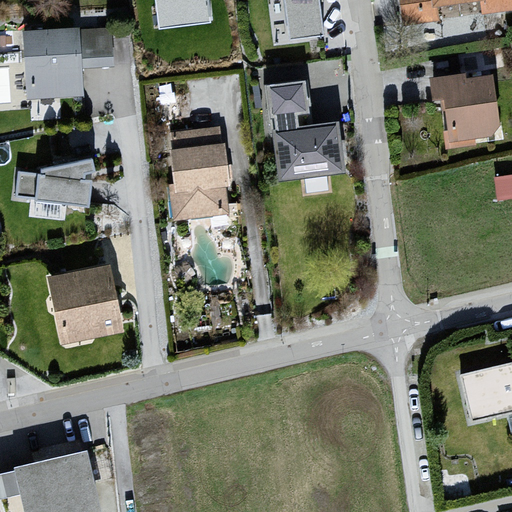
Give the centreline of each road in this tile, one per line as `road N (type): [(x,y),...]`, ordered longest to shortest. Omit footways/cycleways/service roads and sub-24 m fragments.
road 1 (residential): [(392,336),(0,423)]
road 2 (residential): [(341,0),(392,336)]
road 3 (residential): [(392,336),(416,511)]
road 4 (residential): [(511,307),(392,336)]
